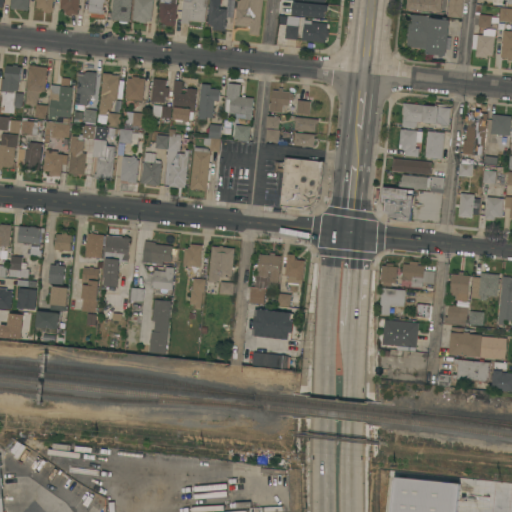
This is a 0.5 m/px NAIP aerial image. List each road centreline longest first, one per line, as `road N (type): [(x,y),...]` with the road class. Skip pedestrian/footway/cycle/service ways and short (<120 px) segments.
road 1 (residential): [(0,35),(511,88)]
road 2 (tertiary): [(0,196),(511,248)]
road 3 (secondary): [(348,234),(329,263),(324,511)]
road 4 (secondary): [(348,511),(351,328)]
